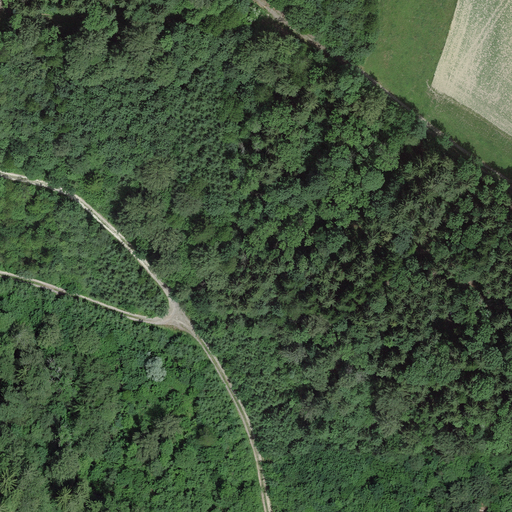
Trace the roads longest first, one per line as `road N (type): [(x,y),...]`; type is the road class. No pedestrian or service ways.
road 1 (track): [(271,511),(238,398),(170,291),(67,190),(0,166)]
road 2 (track): [(170,291),(170,316),(140,317),(0,273)]
